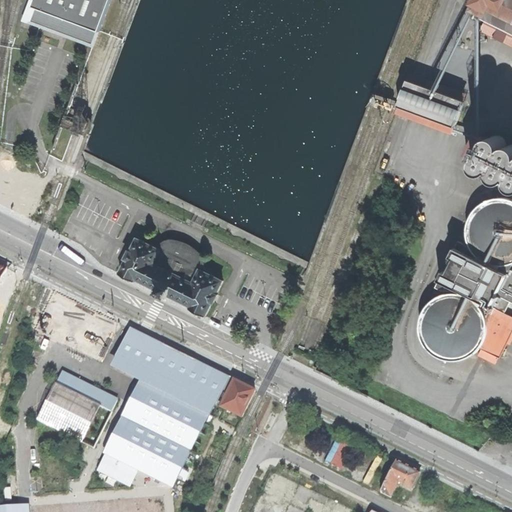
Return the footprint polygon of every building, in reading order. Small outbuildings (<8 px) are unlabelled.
[(29,21),(93,45),(98,30),(100,30),(111,0),(34,0),(33,5),(35,6),(29,21)] [(511,0),(481,0),(479,5),(484,8),(481,14),(488,18),(511,30),(511,0)] [(511,30),(488,18),(483,30),(511,44),(511,30)] [(400,105),(455,126),(465,99),(409,79),(400,105)] [(467,154),(479,160),(481,157),(484,155),(488,154),(491,155),(492,156),(493,155),(490,153),(488,151),(487,149),(487,145),(488,142),(489,140),(477,134),(467,154)] [(505,149),(506,144),(504,141),(502,139),(500,137),(496,137),(493,137),(489,140),(488,142),(487,145),(487,149),(488,151),(490,153),(493,155),(496,155),(500,155),(503,152),(505,149)] [(497,167),(497,162),(496,159),(494,156),(492,156),(491,155),(488,154),(484,155),(481,157),(479,160),(478,163),(479,167),(480,169),(482,171),(484,173),(488,173),(492,173),(495,170),(497,167)] [(511,165),(509,163),(505,163),(501,163),(498,166),(497,168),(496,172),(496,175),(497,177),(499,179),(502,181),(505,182),(509,181),(511,178),(511,165)] [(481,347),(502,356),(511,336),(511,198),(510,198),(504,197),(496,198),(489,200),(483,204),(477,211),(473,218),(471,226),(470,234),(472,241),(476,249),(475,250),(471,247),(466,242),(462,240),(453,256),(454,257),(457,258),(450,271),(446,270),(438,286),(442,289),(454,289),(454,292),(451,292),(445,293),(439,296),(433,301),(428,307),(424,314),(422,321),(422,328),(423,333),(426,341),(430,347),(435,352),(442,356),(449,358),(458,359),(466,357),(474,353),(481,347)] [(191,307),(206,315),(213,300),(214,301),(219,293),(217,292),(223,279),(202,269),(204,260),(201,254),(197,250),(190,246),(181,242),(172,240),(164,242),(160,248),(138,238),(132,250),(131,250),(127,258),(128,259),(121,273),(135,280),(137,277),(158,288),(157,291),(162,293),(166,295),(169,297),(170,294),(192,305),(191,307)] [(139,381),(98,469),(132,486),(138,473),(174,488),(197,444),(217,404),(242,417),(255,390),(147,336),(131,328),(111,367),(139,381)] [(239,337),(238,339),(248,344),(250,340),(243,336),(240,335),(239,337)] [(113,407),(58,380),(39,419),(96,446),(113,407)] [(27,432),(30,470),(44,469),(40,430),(27,432)] [(339,436),(330,463),(348,469),(358,442),(339,436)] [(397,461),(381,491),(397,498),(401,487),(415,492),(424,474),(411,468),(397,461)] [(456,511),(469,511),(475,500),(434,479),(425,496),(456,511)] [(87,503),(87,511),(139,511),(138,499),(87,503)]
